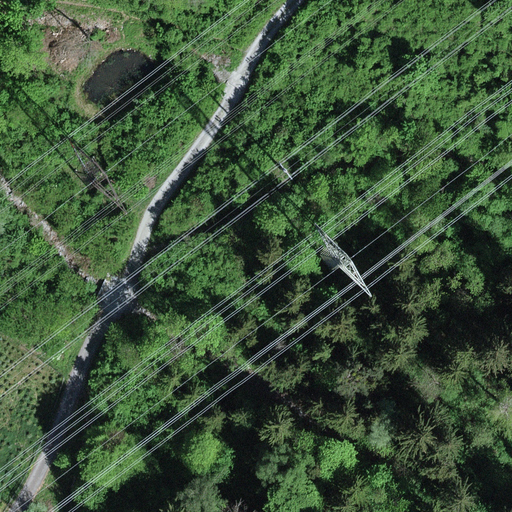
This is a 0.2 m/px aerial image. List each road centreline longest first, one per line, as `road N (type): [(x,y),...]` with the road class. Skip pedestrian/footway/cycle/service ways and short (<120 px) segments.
road 1 (track): [(294,0),(262,35),(204,144),(154,212),(64,410),(7,511)]
road 2 (track): [(74,511),(87,360)]
